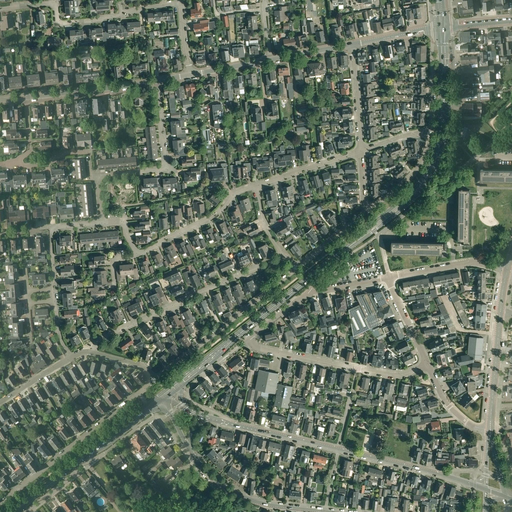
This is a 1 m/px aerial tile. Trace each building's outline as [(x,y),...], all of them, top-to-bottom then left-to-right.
[(99,0),(92,0),(93,5),(96,5),(97,11),(103,10),(102,1),(99,1),(99,0)] [(108,0),(109,1),(102,1),(103,10),(110,10),(109,3),(112,3),(111,0),(108,0)] [(333,3),(338,3),(337,0),(331,0),(332,1),(329,1),(330,10),(333,10),(333,3)] [(471,0),(467,1),(462,1),(463,7),(461,7),(461,5),(457,6),(458,13),(460,13),(460,15),(463,15),(473,13),(471,0)] [(194,4),(195,9),(191,10),(191,14),(190,14),(191,17),(192,17),(192,18),(202,17),(201,8),(200,8),(199,3),(194,4)] [(406,6),(403,6),(404,10),(406,9),(406,12),(404,12),(405,15),(406,15),(407,21),(411,20),(414,20),(414,19),(412,6),(413,6),(413,5),(406,6)] [(413,6),(412,6),(414,19),(421,18),(419,7),(418,5),(413,6)] [(279,11),(274,11),(275,21),(276,25),(280,24),(279,21),(283,21),(285,20),(284,14),(282,15),(282,12),(287,12),(286,6),(279,7),(279,11)] [(74,7),(65,8),(66,14),(72,14),(72,17),(79,16),(79,13),(75,13),(74,7)] [(42,11),(36,12),(37,21),(38,24),(44,23),(44,20),(43,16),(42,11)] [(146,22),(155,21),(154,13),(148,13),(148,16),(146,16),(146,22)] [(247,19),(248,23),(257,22),(256,16),(252,16),(252,15),(249,16),(247,16),(247,13),(240,13),(240,18),(244,17),(245,20),(247,19)] [(403,24),(401,16),(400,13),(393,14),(393,17),(394,21),(395,21),(396,26),(399,25),(399,26),(402,26),(402,25),(403,24)] [(17,18),(17,22),(15,22),(16,29),(21,29),(20,22),(24,22),(24,21),(26,21),(26,18),(24,18),(23,14),(17,14),(17,18)] [(0,21),(0,26),(0,30),(8,29),(7,25),(12,25),(13,27),(11,15),(7,16),(7,15),(6,15),(6,16),(3,16),(4,21),(0,21)] [(387,19),(382,20),(382,23),(384,30),(393,28),(391,21),(391,18),(392,17),(391,15),(388,15),(387,15),(387,19)] [(201,34),(200,31),(215,29),(214,22),(209,22),(209,20),(200,21),(200,24),(193,25),(194,32),(195,32),(195,35),(201,34)] [(313,21),(307,22),(308,33),(315,32),(313,21)] [(140,22),(134,23),(134,31),(141,31),(141,35),(144,35),(144,28),(141,28),(140,22)] [(257,22),(248,23),(248,26),(245,27),(245,29),(242,30),(242,34),(249,33),(248,30),(251,29),(251,30),(253,30),(253,29),(257,29),(257,22)] [(366,22),(359,24),(361,35),(368,33),(366,22)] [(380,22),(378,22),(373,23),(374,28),(373,28),(374,32),(381,31),(380,27),(380,26),(379,26),(379,25),(381,25),(380,22)] [(128,32),(134,31),(134,23),(127,23),(128,29),(124,29),(125,37),(128,36),(128,32)] [(353,24),(344,26),(347,38),(355,36),(354,32),(358,31),(356,23),(353,23),(353,24)] [(105,31),(106,34),(106,38),(109,38),(109,34),(115,33),(114,24),(108,25),(108,31),(105,31)] [(119,37),(125,37),(124,29),(121,30),(121,24),(114,24),(115,33),(115,35),(118,35),(118,36),(119,37)] [(303,35),(296,37),(298,45),(298,46),(303,45),(302,44),(308,43),(307,37),(306,32),(307,32),(306,26),(303,26),(303,32),(303,35)] [(332,39),(334,39),(334,40),(340,39),(339,32),(340,32),(339,27),(331,29),(332,33),(333,35),(331,35),(332,39)] [(100,40),(103,40),(103,41),(106,41),(106,38),(106,34),(102,34),(102,28),(96,29),(96,38),(99,37),(99,40),(100,40)] [(93,38),(96,38),(96,29),(89,29),(90,35),(86,36),(87,45),(91,45),(93,42),(93,38)] [(77,39),(76,30),(70,31),(70,37),(67,37),(68,44),(71,44),(71,40),(77,39)] [(80,46),(87,45),(86,36),(83,36),(83,30),(76,30),(77,39),(80,39),(80,46)] [(316,32),(318,42),(325,41),(323,31),(316,32)] [(298,45),(296,37),(296,34),(287,35),(287,38),(283,39),(284,48),(292,46),(298,45)] [(49,48),(62,47),(62,49),(66,48),(65,38),(61,38),(55,39),(55,38),(52,38),(52,39),(48,39),(49,48)] [(254,43),(249,44),(250,47),(249,47),(250,54),(255,54),(259,54),(258,40),(254,41),(254,43)] [(404,42),(396,44),(398,50),(398,52),(403,51),(402,49),(405,48),(404,42)] [(384,51),(383,52),(384,54),(385,54),(386,58),(387,58),(391,57),(392,60),(398,59),(397,55),(394,55),(392,45),(384,47),(384,51)] [(380,61),(380,60),(379,59),(378,49),(371,50),(374,62),(374,63),(380,62),(380,61)] [(179,57),(177,58),(176,55),(175,55),(174,50),(170,50),(171,59),(173,58),(175,69),(182,68),(181,68),(182,67),(182,65),(181,64),(180,58),(179,59),(179,57)] [(357,53),(358,60),(358,63),(363,62),(363,61),(365,61),(365,60),(366,59),(365,52),(357,53)] [(489,52),(486,52),(480,52),(480,54),(477,55),(460,56),(461,64),(462,64),(462,65),(472,65),(477,64),(477,62),(480,61),(486,61),(486,60),(491,60),(491,52),(489,52)] [(215,53),(207,55),(209,63),(217,62),(215,53)] [(416,53),(416,60),(421,60),(421,62),(425,62),(425,61),(426,53),(416,53)] [(204,54),(195,55),(197,65),(206,64),(204,54)] [(348,64),(347,55),(339,56),(340,65),(341,65),(341,67),(344,67),(344,68),(346,68),(346,66),(348,66),(348,64)] [(335,57),(327,58),(329,69),(337,67),(335,57)] [(166,65),(165,58),(158,60),(159,66),(158,66),(159,72),(165,71),(165,72),(168,71),(167,71),(168,70),(168,65),(166,65)] [(140,74),(139,64),(138,61),(135,62),(134,63),(134,65),(130,66),(131,71),(133,71),(134,74),(134,75),(137,75),(137,74),(140,74)] [(318,62),(314,63),(315,76),(316,76),(315,76),(325,75),(325,73),(325,72),(325,65),(321,66),(320,63),(318,63),(318,62)] [(123,63),(114,64),(116,77),(116,78),(119,77),(119,76),(120,76),(125,75),(124,70),(123,63)] [(148,63),(139,64),(140,74),(143,73),(143,74),(146,74),(146,73),(147,73),(146,69),(149,69),(148,63)] [(303,78),(302,74),(300,65),(294,67),(295,71),(294,71),(295,75),(296,80),(303,78)] [(485,78),(485,82),(495,82),(494,66),(478,67),(478,74),(484,74),(485,78)] [(60,75),(63,75),(64,84),(68,83),(72,82),(71,78),(73,78),(72,74),(68,74),(67,67),(62,68),(62,67),(59,67),(60,75)] [(288,68),(278,69),(279,73),(279,76),(288,75),(288,72),(288,68)] [(268,75),(265,75),(265,77),(266,85),(266,88),(270,87),(269,84),(271,84),(271,80),(275,79),(274,69),(267,70),(268,75)] [(84,82),(91,81),(90,73),(88,73),(88,71),(82,72),(82,74),(83,82),(84,82)] [(98,72),(90,73),(91,81),(99,80),(98,72)] [(248,78),(248,85),(257,84),(256,73),(247,74),(245,75),(246,79),(248,78)] [(76,83),(83,82),(82,74),(75,75),(76,83)] [(363,75),(363,82),(371,82),(370,74),(363,75)] [(485,82),(485,78),(479,79),(479,77),(472,78),(472,76),(469,76),(469,74),(462,75),(462,76),(461,76),(462,84),(464,84),(473,84),(473,83),(479,83),(485,82)] [(214,81),(204,82),(205,87),(206,87),(207,95),(215,93),(213,86),(215,86),(214,81)] [(195,84),(186,85),(187,91),(188,97),(196,95),(195,90),(196,89),(195,84)] [(173,87),(164,89),(165,94),(166,94),(167,98),(169,98),(170,109),(171,113),(176,112),(175,108),(175,100),(174,93),(174,92),(173,87)] [(489,92),(477,93),(477,94),(477,101),(484,101),(489,101),(488,100),(490,100),(489,92)] [(143,94),(134,95),(134,101),(135,101),(136,105),(143,104),(143,100),(144,100),(143,94)] [(101,98),(92,99),(93,115),(97,114),(97,113),(105,112),(104,104),(101,104),(101,98)] [(83,100),(78,101),(74,101),(75,113),(77,112),(78,116),(79,116),(84,116),(87,115),(87,112),(87,111),(86,100),(83,100)] [(116,101),(117,111),(121,110),(121,114),(124,114),(124,118),(127,118),(127,111),(124,111),(122,100),(116,101)] [(191,100),(187,101),(188,108),(187,108),(188,115),(200,113),(200,110),(192,111),(191,107),(191,100)] [(114,111),(117,111),(116,101),(111,101),(112,112),(109,112),(109,119),(112,119),(112,115),(114,115),(114,111)] [(276,106),(276,103),(268,104),(268,108),(269,110),(265,110),(266,116),(269,115),(277,114),(277,110),(277,106),(276,106)] [(222,104),(212,105),(214,128),(220,128),(221,130),(225,130),(223,109),(222,109),(222,104)] [(481,116),(481,109),(481,104),(473,104),(462,104),(462,112),(464,112),(464,116),(479,116),(481,116)] [(37,118),(37,120),(40,120),(39,108),(35,108),(35,107),(31,107),(32,111),(33,111),(33,118),(37,118)] [(260,107),(251,108),(252,117),(251,117),(251,121),(252,121),(259,121),(259,123),(260,130),(265,129),(264,122),(261,122),(261,121),(261,119),(261,116),(261,115),(261,113),(261,108),(260,108),(260,107)] [(172,128),(181,127),(184,127),(184,120),(184,118),(190,117),(190,115),(188,115),(182,116),(182,117),(177,118),(177,121),(171,122),(170,122),(170,126),(172,126),(172,128)] [(297,119),(297,127),(308,126),(307,118),(297,119)] [(352,122),(346,122),(346,123),(343,123),(344,129),(346,129),(347,132),(353,132),(352,122)] [(43,127),(42,128),(42,131),(36,131),(36,133),(35,133),(36,137),(37,137),(37,138),(47,137),(47,134),(48,134),(49,133),(49,131),(49,127),(47,127),(43,127)] [(181,130),(181,127),(172,128),(172,134),(179,134),(179,137),(186,136),(186,133),(185,130),(181,130)] [(6,140),(10,139),(21,139),(21,138),(22,138),(21,134),(20,134),(20,132),(14,133),(14,130),(5,130),(6,140)] [(83,134),(84,146),(87,146),(87,145),(91,145),(90,140),(93,139),(93,131),(90,132),(90,134),(83,134)] [(84,146),(83,134),(76,135),(76,133),(73,133),(74,141),(77,141),(77,146),(81,146),(84,146)] [(63,145),(62,145),(62,148),(66,148),(66,147),(69,147),(69,141),(72,141),(72,134),(66,135),(66,137),(62,137),(63,145)] [(186,140),(186,136),(179,137),(179,140),(173,141),(174,147),(183,146),(182,143),(184,143),(185,142),(184,140),(186,140)] [(46,142),(40,142),(40,146),(39,146),(40,150),(43,150),(43,149),(51,148),(50,145),(53,145),(52,138),(46,139),(46,142)] [(351,140),(338,142),(333,142),(336,150),(339,149),(345,148),(345,145),(352,145),(351,140)] [(12,141),(3,142),(4,148),(8,148),(8,151),(15,151),(16,152),(19,151),(19,147),(18,148),(18,144),(12,144),(12,141)] [(328,141),(325,142),(326,145),(325,146),(326,148),(324,149),(326,153),(328,152),(328,153),(334,151),(331,144),(329,144),(328,141)] [(280,152),(274,152),(274,159),(278,159),(279,165),(279,167),(285,166),(285,165),(284,156),(284,151),(283,145),(281,146),(280,146),(280,152)] [(309,145),(302,146),(303,150),(299,151),(300,160),(307,159),(307,153),(310,153),(309,145)] [(400,145),(395,147),(397,154),(398,154),(399,156),(403,154),(402,152),(400,145)] [(183,146),(174,147),(174,154),(180,153),(181,156),(188,155),(188,152),(187,152),(186,150),(185,149),(185,146),(183,146)] [(284,156),(285,165),(292,164),(291,157),(295,157),(295,150),(287,151),(288,155),(284,156)] [(188,159),(182,160),(183,166),(192,165),(192,162),(195,162),(194,155),(188,156),(188,159)] [(266,161),(263,162),(264,171),(269,171),(269,170),(270,170),(270,164),(273,163),(272,156),(266,157),(266,161)] [(264,171),(263,162),(259,162),(259,158),(252,158),(253,165),(256,165),(257,171),(264,171)] [(241,178),(240,167),(240,161),(235,162),(236,165),(230,166),(231,172),(234,172),(235,178),(235,179),(239,178),(241,178)] [(217,166),(218,180),(221,180),(221,181),(224,180),(225,180),(224,176),(224,171),(227,171),(226,163),(221,163),(221,168),(217,168),(217,166)] [(240,167),(241,178),(243,177),(243,178),(247,178),(247,177),(248,177),(247,171),(251,170),(250,163),(244,164),(244,167),(240,167)] [(398,170),(402,175),(407,171),(402,166),(400,164),(397,167),(399,169),(398,170)] [(342,168),(339,169),(339,173),(355,172),(355,165),(345,165),(345,166),(342,166),(342,168)] [(217,166),(207,167),(208,173),(211,173),(211,178),(212,181),(212,182),(215,181),(215,180),(218,180),(217,166)] [(68,185),(68,182),(67,174),(64,174),(63,167),(59,168),(59,169),(57,169),(57,179),(58,183),(66,182),(66,185),(68,185)] [(51,179),(48,179),(48,185),(52,185),(52,183),(53,183),(54,181),(54,179),(57,179),(57,169),(54,169),(54,168),(50,169),(51,179)] [(192,172),(185,173),(186,181),(196,180),(195,175),(200,175),(200,171),(204,171),(204,168),(200,168),(192,169),(192,172)] [(402,175),(398,170),(396,171),(395,169),(392,171),(393,173),(398,179),(402,175)] [(480,170),(480,181),(511,181),(511,171),(486,171),(480,171),(480,170)] [(11,191),(10,188),(10,181),(7,182),(6,172),(2,172),(2,173),(0,172),(0,176),(0,182),(4,182),(4,185),(5,184),(5,192),(11,191)] [(45,185),(48,185),(48,179),(45,179),(44,172),(40,173),(41,174),(38,174),(39,183),(41,183),(41,185),(42,186),(45,185)] [(328,172),(322,174),(325,184),(331,182),(328,172)] [(32,184),(39,183),(38,174),(35,174),(35,173),(31,173),(32,180),(29,180),(29,186),(33,186),(32,184)] [(13,181),(10,181),(10,188),(14,188),(13,185),(20,185),(19,175),(16,175),(16,174),(12,174),(13,181)] [(22,175),(19,175),(20,185),(26,184),(26,187),(29,186),(29,180),(26,180),(25,174),(21,174),(22,175)] [(317,175),(311,177),(312,184),(313,184),(314,188),(319,187),(320,192),(322,192),(322,194),(325,193),(324,191),(322,181),(319,182),(317,175)] [(157,178),(150,179),(151,188),(154,187),(154,189),(155,190),(158,189),(158,190),(158,191),(158,192),(159,193),(161,193),(161,186),(160,184),(157,184),(157,178)] [(176,178),(169,179),(170,188),(177,187),(177,191),(180,191),(180,184),(176,184),(176,178)] [(145,188),(151,188),(150,179),(144,179),(144,185),(141,186),(142,193),(145,192),(145,188)] [(164,188),(170,188),(169,179),(163,179),(164,185),(161,186),(161,193),(164,193),(164,188)] [(302,187),(300,188),(301,194),(304,193),(304,195),(312,193),(310,189),(308,189),(308,187),(306,180),(301,181),(302,187)] [(283,188),(282,188),(284,197),(285,200),(286,200),(287,206),(290,205),(290,202),(289,199),(287,187),(286,187),(285,187),(284,187),(283,187),(283,188)] [(267,191),(266,191),(267,200),(268,200),(269,207),(270,206),(271,209),(274,209),(270,190),(269,191),(269,190),(268,190),(267,190),(267,191)] [(458,190),(457,240),(460,240),(460,245),(463,245),(469,245),(469,240),(468,240),(469,196),(469,190),(462,190),(460,190),(458,190)] [(210,193),(210,194),(212,196),(208,200),(215,206),(220,200),(218,198),(219,197),(220,198),(221,195),(217,192),(210,193)] [(346,196),(339,197),(339,202),(346,201),(346,204),(353,204),(353,203),(357,203),(357,197),(346,198),(346,196)] [(241,204),(239,205),(242,213),(245,212),(244,210),(251,208),(248,198),(241,201),(241,204)] [(199,202),(193,203),(194,211),(197,211),(197,213),(204,212),(203,204),(199,204),(199,202)] [(72,208),(66,209),(67,218),(73,217),(73,211),(76,211),(75,204),(72,204),(72,208)] [(67,218),(66,209),(60,210),(59,205),(56,206),(57,213),(60,212),(60,219),(67,218)] [(320,205),(314,208),(318,213),(324,209),(320,205)] [(37,217),(37,216),(40,216),(41,217),(41,220),(43,220),(42,206),(36,207),(36,206),(32,207),(33,217),(37,217)] [(47,206),(42,206),(43,220),(45,220),(45,217),(46,216),(46,215),(48,215),(48,216),(52,216),(52,208),(48,208),(47,206)] [(181,208),(181,212),(184,212),(185,219),(192,218),(191,208),(185,208),(185,206),(181,206),(181,208)] [(19,224),(18,211),(12,211),(12,207),(8,207),(9,222),(13,221),(13,220),(16,220),(16,221),(17,221),(17,225),(19,224)] [(141,210),(134,211),(135,219),(145,218),(145,212),(149,212),(149,207),(141,207),(141,210)] [(181,212),(181,208),(175,209),(175,215),(172,215),(172,225),(179,225),(179,218),(182,218),(181,212)] [(229,213),(233,223),(242,220),(238,208),(233,210),(233,212),(229,213)] [(269,211),(265,212),(266,215),(270,214),(271,219),(275,218),(274,213),(275,213),(274,210),(274,209),(271,209),(271,211),(269,211)] [(24,210),(18,211),(19,224),(22,224),(21,221),(22,220),(22,219),(25,219),(25,220),(29,220),(28,212),(24,212),(24,210)] [(332,211),(325,217),(328,221),(330,224),(331,224),(333,227),(336,225),(338,224),(338,223),(333,217),(334,217),(335,215),(335,214),(334,213),(333,212),(332,211)] [(162,215),(162,218),(159,219),(160,225),(159,226),(159,227),(160,228),(160,229),(167,228),(166,215),(162,215)] [(285,222),(275,228),(279,236),(290,230),(292,228),(289,223),(290,223),(289,221),(292,219),(290,215),(283,219),(285,222)] [(141,221),(142,224),(135,224),(136,230),(146,229),(145,226),(150,225),(149,220),(141,221)] [(224,222),(218,225),(222,233),(221,234),(223,239),(228,236),(226,232),(228,231),(230,235),(233,233),(230,226),(227,227),(224,222)] [(321,222),(317,225),(319,228),(319,229),(323,235),(324,234),(325,235),(326,234),(326,233),(328,231),(326,228),(326,226),(325,225),(323,225),(321,222)] [(249,224),(242,227),(245,233),(249,231),(251,236),(260,231),(256,224),(251,227),(249,224)] [(211,228),(204,232),(208,241),(213,239),(214,242),(220,239),(217,233),(214,234),(211,228)] [(311,230),(308,232),(306,234),(308,237),(313,243),(314,242),(315,243),(316,242),(316,241),(318,239),(316,236),(316,235),(314,233),(313,233),(311,230)] [(144,236),(136,236),(137,244),(148,243),(147,237),(151,236),(150,232),(143,233),(144,236)] [(197,235),(191,238),(195,247),(199,245),(201,249),(207,246),(203,239),(200,241),(197,235)] [(66,246),(65,236),(59,237),(60,244),(56,244),(57,253),(61,253),(61,251),(60,246),(66,246)] [(65,236),(66,246),(72,245),(72,250),(75,249),(75,242),(72,243),(71,236),(65,236)] [(43,238),(40,239),(40,237),(35,237),(35,239),(36,245),(37,249),(33,249),(34,259),(38,259),(37,252),(40,252),(40,250),(44,250),(43,238)] [(29,239),(22,239),(23,248),(28,248),(28,250),(33,249),(32,243),(29,243),(29,239)] [(20,246),(17,246),(17,240),(10,241),(11,250),(17,250),(17,252),(20,252),(20,246)] [(190,246),(187,247),(184,241),(177,245),(181,254),(186,252),(188,256),(193,253),(190,246)] [(391,243),(391,254),(441,254),(442,252),(447,252),(447,242),(442,242),(442,244),(397,243),(391,243)] [(296,243),(290,249),(296,257),(302,253),(299,250),(301,249),(296,243)] [(262,259),(263,259),(271,255),(266,244),(258,248),(260,253),(258,254),(260,259),(262,258),(262,259)] [(168,254),(164,256),(168,264),(174,260),(173,257),(177,255),(172,245),(165,249),(168,254)] [(249,252),(243,255),(247,263),(252,261),(250,255),(252,254),(250,248),(247,249),(249,252)] [(159,253),(152,257),(156,264),(163,261),(159,253)] [(71,263),(70,256),(71,256),(71,257),(77,257),(77,254),(65,254),(66,257),(60,257),(61,264),(71,263)] [(224,254),(222,255),(228,269),(234,266),(231,260),(228,262),(225,257),(224,254)] [(247,263),(243,255),(238,257),(236,254),(234,255),(236,261),(239,260),(241,266),(247,263)] [(221,259),(222,262),(218,264),(219,266),(222,271),(228,269),(222,255),(219,256),(221,259)] [(104,256),(94,257),(95,262),(89,262),(89,268),(97,267),(97,263),(105,263),(104,256)] [(147,261),(140,263),(143,272),(148,270),(149,273),(153,272),(152,266),(149,267),(147,261)] [(8,265),(8,272),(17,271),(17,265),(10,265),(10,262),(3,263),(3,266),(8,265)] [(127,265),(127,274),(131,274),(131,277),(134,276),(134,279),(138,279),(137,271),(134,271),(133,264),(127,265)] [(206,266),(211,277),(217,274),(214,268),(211,270),(209,265),(208,264),(205,265),(206,266)] [(127,274),(127,265),(120,266),(121,272),(117,272),(118,281),(122,280),(122,277),(125,277),(124,274),(127,274)] [(73,266),(65,266),(65,269),(61,269),(62,276),(71,275),(71,272),(74,272),(73,266)] [(205,272),(203,273),(201,270),(198,271),(201,277),(203,276),(205,279),(211,277),(206,266),(203,267),(205,269),(204,270),(205,272)] [(93,268),(93,271),(93,275),(97,274),(97,278),(106,277),(105,270),(99,271),(99,268),(93,268)] [(169,272),(170,274),(172,277),(173,280),(179,294),(181,293),(182,294),(183,293),(183,292),(184,292),(181,285),(180,285),(177,278),(180,277),(178,271),(177,269),(169,272)] [(183,273),(187,283),(191,281),(194,287),(195,288),(198,287),(197,286),(201,284),(196,274),(192,276),(189,270),(183,273)] [(18,278),(17,271),(8,272),(9,278),(4,279),(5,282),(12,281),(12,278),(18,278)] [(179,294),(173,280),(172,277),(170,274),(169,272),(163,275),(165,281),(169,280),(171,284),(172,288),(167,290),(170,296),(174,294),(174,296),(175,295),(176,296),(178,295),(178,294),(179,294)] [(39,284),(38,275),(35,275),(35,273),(28,273),(29,278),(32,278),(32,284),(32,285),(37,285),(37,284),(39,284)] [(41,275),(38,275),(39,284),(45,283),(45,279),(48,279),(47,273),(43,273),(41,275)] [(452,274),(446,275),(447,283),(447,284),(448,286),(454,285),(454,281),(452,274)] [(446,275),(439,276),(441,284),(444,283),(444,285),(447,284),(447,283),(446,275)] [(94,282),(94,284),(94,287),(101,287),(100,284),(107,283),(106,277),(97,278),(97,281),(94,282)] [(256,284),(253,278),(246,281),(247,282),(245,283),(246,286),(243,287),(246,294),(253,290),(252,289),(254,288),(253,285),(256,284)] [(9,285),(10,291),(19,290),(18,284),(12,284),(12,281),(5,282),(5,285),(9,285)] [(67,290),(69,290),(75,290),(74,282),(72,282),(72,281),(62,282),(62,288),(67,287),(67,290)] [(403,286),(399,286),(400,291),(404,291),(410,289),(409,281),(403,283),(403,286)] [(238,284),(233,287),(237,294),(235,295),(238,304),(242,302),(239,296),(243,294),(238,284)] [(155,293),(153,295),(157,304),(163,301),(161,298),(164,296),(160,286),(153,289),(155,293)] [(99,288),(88,289),(88,293),(91,292),(91,297),(94,296),(95,300),(103,299),(102,295),(105,295),(105,290),(99,291),(99,288)] [(228,289),(223,291),(227,299),(225,300),(228,308),(232,307),(229,300),(233,299),(228,289)] [(6,298),(6,301),(13,300),(13,297),(19,297),(20,296),(20,292),(19,292),(19,290),(10,291),(10,297),(6,298)] [(63,294),(63,300),(72,300),(72,293),(76,293),(76,290),(75,290),(69,290),(69,293),(63,294)] [(381,291),(372,292),(375,299),(384,298),(381,291)] [(153,295),(150,296),(148,292),(143,294),(147,303),(150,302),(152,306),(157,304),(153,295)] [(389,307),(384,298),(375,299),(372,292),(356,295),(360,304),(348,310),(353,337),(369,329),(372,328),(378,325),(384,322),(383,318),(393,313),(390,306),(389,307)] [(223,313),(222,311),(219,305),(223,303),(218,293),(213,296),(217,304),(215,304),(219,314),(223,313)] [(324,299),(322,300),(323,304),(325,312),(332,309),(331,304),(328,297),(324,298),(324,299)] [(137,303),(134,304),(137,313),(143,310),(141,305),(143,304),(140,298),(135,300),(137,303)] [(337,299),(336,299),(337,305),(336,306),(337,308),(338,308),(338,309),(339,313),(346,311),(345,308),(346,308),(344,298),(340,299),(339,298),(338,298),(337,298),(337,299)] [(413,305),(414,312),(424,310),(423,306),(429,305),(428,299),(419,300),(420,304),(413,305)] [(21,303),(20,303),(13,304),(13,300),(6,301),(6,304),(11,304),(11,310),(20,310),(20,308),(21,308),(21,303)] [(72,300),(63,300),(64,307),(70,306),(70,309),(77,309),(77,306),(73,306),(72,300)] [(205,300),(198,303),(200,306),(201,309),(199,310),(200,314),(203,313),(204,313),(206,312),(208,311),(207,306),(206,303),(205,300)] [(312,302),(311,302),(312,310),(313,310),(313,313),(320,312),(319,309),(319,306),(318,306),(317,301),(314,302),(314,301),(313,302),(312,302)] [(124,305),(122,306),(123,309),(125,308),(127,311),(130,310),(132,315),(137,313),(134,304),(131,306),(129,302),(127,304),(124,305)] [(183,310),(187,319),(183,321),(186,326),(189,334),(194,332),(189,322),(194,320),(188,307),(183,310)] [(41,322),(41,318),(41,309),(34,310),(35,319),(33,319),(33,322),(41,322)] [(118,309),(110,313),(111,315),(108,317),(110,320),(112,319),(115,324),(123,320),(119,313),(120,313),(118,309)] [(302,322),(301,322),(305,320),(304,317),(300,309),(288,314),(292,322),(294,321),(295,325),(302,322)] [(7,317),(7,320),(15,320),(14,317),(22,316),(21,311),(20,312),(20,310),(11,310),(11,313),(10,315),(10,317),(7,317)] [(69,311),(64,312),(65,318),(67,318),(68,320),(79,319),(78,316),(77,316),(77,310),(69,311)] [(172,323),(171,324),(172,327),(179,324),(181,328),(185,326),(181,319),(179,321),(176,314),(169,318),(172,323)] [(328,326),(324,315),(319,317),(320,321),(319,321),(321,327),(328,326)] [(433,326),(435,325),(434,321),(432,321),(431,318),(428,318),(420,320),(421,327),(426,326),(426,328),(433,326)] [(97,320),(99,323),(96,324),(98,328),(100,327),(101,330),(103,330),(104,330),(105,329),(106,328),(103,321),(102,321),(101,319),(97,320)] [(13,330),(22,329),(21,327),(23,327),(22,322),(15,323),(15,320),(7,320),(8,323),(12,323),(13,330)] [(172,332),(168,326),(166,327),(163,320),(156,323),(159,329),(158,329),(159,333),(166,330),(168,334),(172,332)] [(385,333),(387,333),(388,335),(400,329),(397,321),(389,325),(382,328),(385,333)] [(146,324),(141,328),(146,334),(148,333),(150,335),(153,333),(151,331),(146,324)] [(84,326),(81,328),(82,331),(80,332),(84,339),(85,339),(87,338),(87,337),(89,336),(87,332),(88,332),(87,329),(86,329),(86,327),(84,327),(84,326)] [(279,330),(278,331),(275,331),(265,334),(266,338),(279,335),(280,335),(280,333),(287,331),(285,326),(283,327),(283,326),(279,327),(279,330)] [(294,326),(290,329),(296,337),(304,334),(302,329),(297,330),(294,326)] [(424,330),(423,331),(424,334),(425,333),(425,336),(433,334),(437,333),(436,327),(432,328),(424,330)] [(9,336),(9,339),(16,339),(16,336),(22,335),(23,335),(23,330),(22,330),(22,329),(13,330),(13,333),(11,334),(12,336),(9,336)] [(388,335),(389,337),(391,341),(395,339),(403,335),(400,329),(388,335)] [(183,337),(178,341),(180,344),(181,344),(185,348),(191,344),(186,338),(189,336),(184,330),(181,333),(183,337)] [(71,338),(70,338),(72,341),(71,342),(73,346),(81,342),(78,338),(76,335),(75,336),(74,334),(70,336),(71,338)] [(166,338),(170,343),(174,340),(170,335),(166,338)] [(323,343),(320,342),(321,336),(317,336),(316,341),(314,350),(321,352),(323,343)] [(130,337),(128,338),(120,344),(123,349),(134,342),(130,337)] [(473,358),(480,359),(481,359),(483,338),(479,338),(470,337),(469,337),(469,345),(468,351),(468,356),(472,355),(473,358)] [(431,348),(446,341),(445,338),(442,339),(442,338),(433,341),(434,342),(429,344),(431,348)] [(16,339),(9,339),(6,339),(6,342),(8,342),(9,344),(13,351),(23,344),(22,342),(21,341),(18,341),(18,339),(16,339)] [(311,341),(308,341),(309,340),(305,339),(305,340),(304,343),(302,350),(303,351),(305,352),(306,351),(309,352),(309,347),(310,347),(311,344),(311,341)] [(409,348),(406,341),(397,345),(398,345),(395,347),(396,350),(397,350),(398,353),(400,352),(401,352),(402,352),(404,351),(404,350),(409,348)] [(448,345),(446,341),(431,348),(433,352),(437,350),(437,351),(446,347),(445,346),(448,345)] [(174,345),(168,349),(174,357),(180,352),(174,345)] [(51,346),(45,350),(48,354),(51,359),(57,355),(51,346)] [(347,349),(347,351),(345,360),(352,361),(353,353),(353,352),(354,350),(347,349)] [(456,354),(455,349),(445,351),(446,353),(444,354),(436,356),(439,365),(441,364),(441,365),(442,364),(446,363),(449,362),(448,357),(454,356),(454,355),(456,354)] [(151,351),(145,350),(143,358),(148,360),(151,351)] [(360,360),(360,362),(361,362),(361,363),(365,364),(366,363),(367,363),(367,358),(368,358),(369,356),(368,356),(368,352),(362,351),(362,354),(360,360)] [(39,358),(39,357),(41,356),(39,354),(35,357),(42,369),(47,366),(42,358),(39,359),(39,358)] [(161,354),(158,357),(159,358),(164,365),(170,361),(164,354),(163,355),(161,354)] [(412,354),(403,358),(406,364),(415,360),(412,354)] [(472,355),(468,356),(458,357),(458,358),(458,359),(459,362),(455,363),(455,366),(472,363),(474,363),(473,358),(472,355)] [(34,373),(37,371),(42,369),(35,357),(31,359),(33,361),(34,361),(34,362),(32,363),(34,366),(31,368),(34,373)] [(234,361),(229,365),(234,371),(244,363),(242,360),(241,358),(240,358),(240,357),(235,361),(234,361)] [(259,360),(252,358),(250,368),(257,370),(258,364),(261,365),(267,367),(269,361),(259,359),(259,360)] [(480,359),(473,358),(474,363),(472,363),(472,369),(480,370),(481,363),(480,363),(480,359)] [(390,360),(387,359),(386,367),(389,367),(389,368),(394,368),(397,368),(398,360),(394,360),(390,360)] [(20,366),(14,370),(20,378),(26,374),(22,369),(26,367),(22,361),(18,363),(20,366)] [(285,361),(283,371),(283,372),(284,372),(283,375),(285,378),(286,378),(288,376),(291,375),(291,373),(290,373),(292,363),(288,362),(285,361)] [(82,362),(77,365),(81,372),(81,371),(83,375),(86,373),(85,373),(86,372),(85,370),(86,370),(85,369),(86,369),(82,362)] [(93,376),(94,374),(95,371),(97,364),(92,362),(90,370),(89,373),(90,373),(89,375),(93,376)] [(101,370),(100,373),(97,374),(97,373),(96,376),(100,381),(104,379),(102,375),(102,374),(105,374),(105,371),(108,372),(109,366),(102,364),(100,370),(101,370)] [(304,378),(304,377),(305,374),(306,365),(300,364),(298,372),(297,372),(296,377),(299,377),(299,379),(300,380),(302,380),(303,378),(304,378)] [(73,367),(68,370),(72,377),(76,382),(78,380),(75,375),(77,374),(73,367)] [(221,367),(217,370),(222,377),(223,377),(224,379),(229,375),(227,373),(224,368),(223,369),(221,367)] [(316,384),(315,387),(318,388),(324,389),(324,385),(323,385),(323,384),(323,382),(323,380),(324,377),(326,369),(319,368),(318,372),(317,372),(317,375),(318,376),(317,379),(317,380),(316,384)] [(451,368),(443,371),(445,377),(452,375),(451,369),(451,368)] [(278,374),(259,370),(255,389),(275,393),(278,374)] [(454,376),(455,380),(462,378),(462,374),(460,375),(460,371),(456,372),(457,375),(454,376)] [(60,375),(64,382),(66,385),(68,384),(71,382),(69,379),(65,372),(60,375)] [(135,373),(132,375),(134,377),(133,377),(138,384),(139,383),(140,383),(142,381),(143,380),(142,378),(143,377),(141,374),(140,375),(139,373),(136,375),(135,373)] [(214,373),(209,377),(216,385),(221,381),(223,385),(226,383),(221,378),(220,379),(216,374),(215,375),(214,373)] [(12,375),(4,380),(6,383),(9,381),(11,386),(17,382),(12,375)] [(116,382),(113,378),(111,375),(108,377),(108,379),(110,381),(114,387),(118,384),(116,382)] [(370,379),(362,377),(360,387),(368,389),(370,379)] [(56,378),(51,381),(57,390),(62,387),(60,384),(56,378)] [(122,378),(120,380),(121,382),(121,383),(128,392),(130,391),(132,389),(134,388),(126,378),(124,380),(122,378)] [(89,380),(85,382),(87,386),(89,389),(93,386),(89,380)] [(206,380),(201,383),(207,390),(208,392),(213,388),(211,386),(212,386),(208,381),(207,382),(206,380)] [(371,382),(370,388),(373,389),(373,392),(377,392),(377,395),(380,395),(381,390),(379,389),(380,382),(378,381),(377,380),(376,380),(375,381),(374,380),(374,382),(371,382)] [(466,385),(468,388),(467,382),(465,382),(464,381),(461,383),(459,381),(457,381),(456,383),(451,386),(452,386),(451,387),(453,390),(453,389),(457,387),(457,388),(459,387),(460,388),(462,386),(463,387),(466,385)] [(468,388),(468,391),(475,390),(475,381),(467,382),(468,388)] [(54,394),(52,389),(48,383),(43,386),(47,393),(49,396),(51,395),(52,396),(54,394)] [(278,384),(274,405),(288,407),(292,387),(278,384)] [(400,406),(402,396),(405,384),(401,384),(399,392),(399,395),(398,397),(396,406),(400,406)] [(409,385),(405,384),(402,396),(400,406),(405,407),(406,404),(407,399),(405,398),(406,396),(406,393),(407,394),(409,385)] [(414,385),(414,386),(419,387),(419,390),(417,391),(419,397),(414,398),(415,401),(424,399),(423,396),(429,394),(427,390),(428,389),(424,388),(414,385)] [(453,389),(454,390),(457,394),(461,392),(463,392),(464,390),(465,390),(467,389),(468,391),(468,388),(466,385),(463,387),(462,386),(460,388),(459,387),(457,388),(457,387),(453,389)] [(199,386),(193,390),(199,396),(201,398),(206,394),(204,392),(202,389),(199,386)] [(117,387),(112,391),(114,393),(113,393),(119,399),(120,399),(121,398),(121,397),(123,396),(122,394),(122,393),(118,389),(117,387)] [(39,388),(34,391),(38,398),(39,398),(40,401),(45,398),(43,395),(44,395),(39,388)] [(261,391),(249,389),(247,401),(252,402),(253,400),(259,401),(261,391)] [(78,390),(71,394),(73,398),(80,394),(78,390)] [(476,394),(475,390),(468,391),(468,394),(469,394),(460,403),(466,408),(474,400),(472,398),(476,394)] [(260,399),(267,400),(269,393),(261,392),(260,399)] [(108,393),(103,397),(105,399),(110,406),(111,406),(113,404),(115,402),(110,395),(109,395),(108,393)] [(30,394),(25,397),(30,405),(34,403),(33,400),(34,400),(30,394)] [(221,397),(219,404),(227,406),(229,397),(230,395),(226,394),(226,395),(224,395),(224,398),(221,397)] [(329,401),(341,404),(342,397),(330,394),(329,401)] [(291,395),(290,401),(295,402),(295,401),(305,403),(306,398),(303,398),(300,397),(299,397),(297,397),(291,395)] [(242,399),(235,397),(231,410),(238,413),(242,399)] [(365,399),(357,398),(356,404),(364,406),(363,407),(367,408),(368,404),(369,404),(370,401),(365,400),(365,399)] [(22,399),(17,402),(21,408),(22,407),(23,409),(26,408),(25,405),(22,399)] [(414,405),(415,409),(437,403),(436,399),(427,401),(427,402),(424,402),(425,404),(422,405),(422,403),(421,400),(417,401),(418,404),(414,405)] [(98,401),(94,404),(95,406),(95,407),(99,412),(99,411),(101,413),(102,412),(103,413),(105,411),(105,410),(106,409),(100,403),(98,401)] [(288,407),(297,409),(299,403),(290,401),(288,407)] [(13,403),(8,407),(8,408),(9,410),(10,410),(12,413),(15,417),(20,414),(13,403)] [(437,403),(415,409),(416,413),(420,412),(424,411),(429,409),(439,406),(437,403)] [(254,408),(248,406),(247,409),(248,409),(246,418),(247,418),(247,419),(250,420),(251,419),(252,419),(254,411),(254,410),(254,408)] [(327,412),(331,413),(333,414),(332,414),(339,415),(340,410),(328,407),(327,412)] [(90,408),(85,412),(87,414),(92,420),(93,420),(95,419),(95,418),(96,417),(95,415),(95,414),(92,410),(91,410),(90,408)] [(66,415),(61,409),(56,412),(61,418),(66,415)] [(4,419),(5,422),(8,425),(11,423),(5,414),(4,415),(2,411),(0,412),(0,419),(1,421),(4,419)] [(265,413),(260,412),(259,416),(257,423),(264,425),(266,417),(268,412),(265,412),(265,413)] [(12,413),(11,414),(9,415),(14,423),(17,421),(12,413)] [(81,414),(77,418),(78,420),(79,421),(80,423),(81,423),(84,427),(85,426),(88,425),(88,424),(88,423),(87,421),(83,416),(81,414)] [(39,423),(35,417),(32,419),(33,421),(29,424),(32,427),(39,423)] [(306,419),(303,431),(310,433),(312,423),(313,421),(311,420),(310,423),(309,422),(309,420),(309,419),(306,419)] [(425,424),(431,423),(431,420),(424,421),(413,422),(414,429),(418,428),(417,427),(426,426),(425,424)] [(74,421),(69,425),(71,427),(70,427),(74,432),(75,431),(76,433),(78,431),(79,432),(80,431),(80,430),(81,429),(76,423),(75,423),(74,421)] [(155,435),(156,437),(158,436),(163,433),(153,421),(149,425),(156,434),(155,435)] [(434,423),(431,423),(432,431),(435,431),(440,431),(439,422),(434,422),(434,423)] [(335,425),(329,423),(327,434),(333,435),(335,425)] [(216,428),(210,426),(208,434),(208,436),(214,437),(214,435),(215,435),(216,428)] [(318,426),(317,431),(316,437),(322,439),(323,432),(324,427),(318,426)] [(151,443),(154,441),(157,444),(160,442),(156,437),(155,435),(154,435),(152,433),(151,434),(146,427),(141,431),(151,443)] [(64,428),(58,432),(64,439),(69,435),(64,428)] [(457,441),(461,441),(461,443),(465,442),(465,439),(464,429),(463,428),(454,429),(455,440),(457,440),(457,441)] [(234,434),(222,431),(220,438),(232,441),(234,434)] [(238,442),(239,442),(238,444),(244,445),(244,443),(246,435),(240,433),(238,442)] [(137,434),(129,440),(130,440),(129,441),(131,444),(132,443),(133,444),(132,444),(135,448),(136,448),(135,449),(138,452),(138,451),(141,454),(145,452),(142,449),(143,448),(144,449),(147,446),(137,434)] [(54,436),(48,441),(55,450),(60,445),(56,440),(57,440),(54,436)] [(248,444),(247,448),(255,450),(256,445),(254,445),(256,437),(250,436),(248,444)] [(41,437),(37,440),(42,447),(46,444),(41,437)] [(378,438),(375,437),(375,439),(374,438),(372,447),(379,449),(380,447),(381,447),(381,444),(382,440),(378,439),(378,438)] [(415,447),(413,454),(414,454),(413,459),(419,460),(420,454),(423,455),(424,449),(423,449),(425,439),(420,438),(419,442),(421,443),(420,448),(415,447)] [(260,439),(258,447),(257,447),(256,451),(260,452),(261,450),(263,451),(264,448),(266,441),(260,439)] [(281,444),(276,443),(273,452),(273,454),(275,454),(276,452),(279,453),(281,444)] [(284,456),(283,459),(288,460),(290,460),(291,458),(292,454),(292,455),(294,446),(287,444),(285,453),(284,456)] [(477,454),(476,446),(472,446),(472,447),(466,448),(467,455),(477,454)] [(39,451),(45,458),(50,454),(45,447),(39,451)] [(162,448),(158,452),(161,456),(163,455),(166,459),(174,452),(169,447),(164,451),(162,448)] [(212,459),(217,454),(213,449),(207,455),(212,459)] [(310,452),(302,451),(300,460),(308,462),(310,452)] [(121,453),(115,457),(116,458),(111,461),(113,465),(113,466),(114,468),(115,467),(115,468),(123,463),(123,461),(126,459),(121,453)] [(432,454),(425,453),(423,460),(430,462),(432,454)] [(441,453),(440,464),(442,464),(442,465),(444,465),(444,464),(445,464),(446,458),(448,458),(448,454),(441,453)] [(217,454),(212,459),(216,464),(221,459),(217,454)] [(221,459),(216,464),(220,469),(226,464),(223,461),(226,458),(224,456),(221,459)] [(171,465),(174,469),(182,462),(178,457),(173,461),(171,458),(165,463),(169,467),(171,465)] [(465,458),(455,460),(455,466),(461,466),(460,462),(465,462),(465,463),(469,463),(469,466),(477,466),(477,460),(472,460),(472,459),(468,459),(468,460),(466,460),(466,459),(465,459),(465,458)] [(27,461),(35,471),(38,468),(32,460),(31,459),(27,461)] [(32,473),(35,471),(27,461),(24,463),(26,465),(32,473)] [(229,469),(227,473),(232,477),(237,481),(242,474),(231,467),(234,463),(232,462),(227,468),(229,469)] [(349,476),(351,467),(346,466),(343,466),(342,467),(341,475),(349,476)] [(20,467),(15,472),(20,478),(25,474),(20,467)] [(375,469),(372,482),(373,483),(376,483),(376,482),(377,479),(376,479),(377,476),(380,477),(382,471),(375,469)] [(392,471),(389,470),(388,475),(387,475),(386,478),(387,478),(386,481),(392,482),(393,480),(395,472),(394,472),(394,471),(392,470),(392,471)] [(20,478),(15,472),(9,476),(15,482),(20,478)] [(166,481),(173,476),(170,473),(164,478),(166,481)] [(4,490),(5,490),(9,486),(6,482),(9,480),(5,475),(1,478),(2,481),(0,482),(0,483),(2,487),(1,487),(1,489),(2,490),(4,490)] [(419,477),(413,475),(411,481),(408,480),(406,485),(416,488),(416,484),(417,485),(419,477)] [(89,479),(80,486),(88,496),(96,489),(89,479)] [(247,479),(245,486),(248,486),(248,494),(250,494),(252,495),(252,494),(253,494),(254,486),(254,484),(254,480),(250,480),(250,479),(247,479)] [(422,489),(425,490),(428,491),(429,488),(431,480),(430,480),(428,479),(428,480),(425,479),(424,484),(423,483),(422,486),(422,489)] [(269,481),(264,480),(264,483),(263,483),(262,487),(260,486),(259,494),(265,495),(266,487),(266,483),(269,484),(269,481)] [(437,482),(434,492),(440,494),(438,499),(441,500),(443,494),(441,493),(444,484),(437,482)] [(350,491),(349,497),(349,498),(348,505),(348,506),(355,507),(355,506),(356,503),(358,503),(360,486),(356,485),(355,491),(350,491)] [(445,490),(443,497),(448,499),(449,495),(453,496),(456,488),(449,486),(448,491),(445,490)] [(383,488),(382,495),(386,496),(388,497),(387,499),(387,501),(386,510),(390,510),(391,497),(390,497),(391,495),(387,495),(387,489),(383,488)] [(76,503),(79,501),(82,499),(80,496),(81,496),(75,489),(69,493),(75,501),(76,503)] [(308,492),(307,500),(310,500),(310,501),(312,501),(312,500),(313,500),(314,497),(317,497),(317,493),(314,492),(311,492),(312,490),(308,489),(308,492)] [(407,511),(409,500),(403,499),(402,507),(401,507),(401,509),(402,509),(401,511),(403,511),(407,511)] [(61,505),(63,508),(66,511),(72,511),(74,511),(76,511),(78,511),(75,508),(74,509),(67,500),(61,505)] [(461,502),(450,501),(448,511),(453,511),(454,507),(453,507),(454,505),(461,506),(461,502)] [(421,505),(420,511),(427,511),(428,507),(430,507),(431,502),(422,502),(421,505)]
